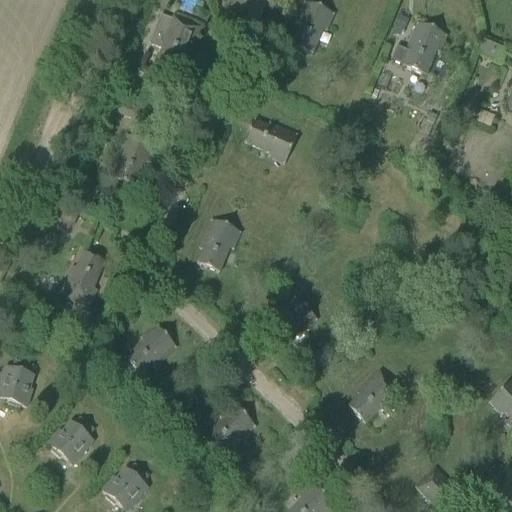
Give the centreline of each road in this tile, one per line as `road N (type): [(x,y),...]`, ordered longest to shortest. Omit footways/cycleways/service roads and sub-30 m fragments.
road 1 (unclassified): [(250,0),(147,241),(145,264),(153,286),(305,430),(373,511)]
road 2 (track): [(112,0),(0,260)]
